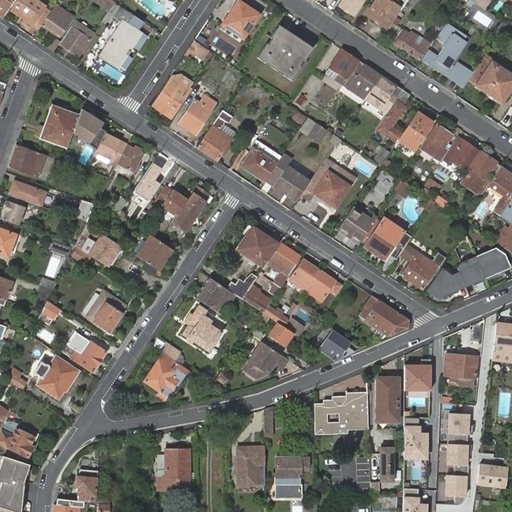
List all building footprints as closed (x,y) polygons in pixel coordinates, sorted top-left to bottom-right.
[(0,0),(0,15),(2,17),(13,0),(0,0)] [(42,0),(16,0),(10,10),(16,15),(18,13),(33,23),(32,25),(38,30),(41,26),(53,8),(42,0)] [(111,0),(92,0),(108,11),(102,21),(108,25),(113,17),(120,6),(111,0)] [(342,0),(339,6),(354,16),(359,8),(360,5),(364,0),(342,0)] [(373,19),(378,23),(385,28),(398,8),(401,10),(407,0),(375,0),(366,15),(373,19)] [(469,0),(474,3),(486,11),(492,2),(489,0),(469,0)] [(231,18),(228,16),(222,25),(226,27),(243,38),(258,15),(238,1),(236,5),(232,10),(236,12),(231,18)] [(53,8),(41,26),(59,37),(73,16),(69,13),(66,18),(55,11),(58,6),(55,4),(53,8)] [(130,25),(135,17),(120,6),(113,17),(121,23),(101,53),(100,55),(118,67),(127,54),(129,51),(127,50),(130,46),(131,47),(141,32),(130,25)] [(486,27),(492,19),(478,9),(472,17),(486,27)] [(60,42),(59,44),(78,56),(94,33),(75,21),(60,42)] [(467,36),(446,22),(439,34),(436,38),(445,45),(443,47),(445,48),(439,56),(428,49),(421,60),(432,67),(433,65),(451,77),(457,68),(449,63),(467,36)] [(511,30),(511,27),(506,24),(501,32),(508,36),(511,30)] [(303,60),(304,61),(313,48),(311,47),(313,44),(288,27),(286,30),(280,27),(278,25),(270,36),(270,37),(271,38),(267,44),(266,43),(257,57),(265,63),(266,60),(275,66),(284,73),(283,75),(291,81),(300,67),(299,66),(303,60)] [(401,47),(419,60),(430,43),(414,34),(416,31),(413,30),(410,34),(404,30),(395,43),(401,47)] [(216,35),(211,42),(226,53),(231,46),(216,35)] [(472,40),(467,36),(449,63),(457,68),(451,77),(433,65),(432,67),(456,84),(463,73),(470,77),(472,74),(456,63),(472,40)] [(48,48),(53,52),(59,44),(60,42),(55,38),(48,48)] [(205,47),(194,40),(186,52),(192,56),(195,51),(200,54),(205,47)] [(360,61),(341,49),(328,69),(336,75),(334,79),(346,88),(364,100),(365,99),(381,75),(365,65),(360,61)] [(266,60),(265,63),(274,69),(283,75),(284,73),(275,66),(266,60)] [(497,66),(492,62),(476,86),(489,94),(495,98),(501,102),(506,95),(510,89),(511,85),(511,75),(498,67),(497,66)] [(336,75),(328,69),(325,73),(334,79),(336,75)] [(463,73),(456,84),(463,88),(470,77),(463,73)] [(397,86),(381,75),(365,99),(381,110),(386,113),(394,101),(394,100),(402,89),(397,86)] [(171,78),(168,83),(174,88),(178,83),(171,78)] [(182,102),(190,91),(178,83),(174,88),(168,83),(152,106),(170,118),(181,101),(182,102)] [(410,95),(402,89),(394,100),(396,101),(376,129),(396,142),(397,140),(402,134),(391,127),(405,107),(402,105),(410,95)] [(301,94),(293,106),(298,109),(306,97),(301,94)] [(188,126),(187,129),(195,135),(211,111),(216,104),(204,95),(199,103),(194,100),(180,121),(188,126)] [(299,129),(307,118),(294,109),(292,112),(295,114),(295,116),(302,121),(298,127),(299,129)] [(231,116),(222,110),(211,126),(196,148),(216,161),(231,139),(218,130),(224,121),(227,123),(231,116)] [(72,133),(78,116),(70,113),(68,117),(54,112),(48,128),(44,126),(41,136),(40,138),(66,148),(72,133)] [(417,112),(402,134),(397,140),(413,151),(433,122),(417,112)] [(89,118),(79,114),(78,116),(72,133),(78,135),(76,139),(93,145),(95,138),(100,140),(104,134),(107,128),(100,125),(88,120),(89,118)] [(317,124),(307,118),(299,129),(308,136),(317,142),(325,131),(317,124)] [(178,123),(187,129),(188,126),(180,121),(178,123)] [(428,137),(427,137),(420,147),(440,161),(444,156),(447,151),(443,148),(452,136),(437,125),(428,137)] [(104,134),(100,140),(95,152),(110,159),(109,162),(115,165),(117,163),(127,145),(120,142),(104,134)] [(334,144),(338,138),(334,135),(329,141),(334,144)] [(457,136),(447,151),(444,156),(456,164),(457,163),(463,167),(467,162),(469,164),(478,151),(457,136)] [(45,155),(15,144),(7,167),(37,178),(45,155)] [(134,149),(127,145),(117,163),(134,172),(143,154),(139,152),(134,149)] [(382,147),(373,161),(380,166),(381,165),(389,152),(382,147)] [(241,166),(264,182),(264,181),(267,177),(276,163),(253,148),(251,151),(241,166)] [(110,159),(95,152),(93,155),(109,162),(110,159)] [(469,169),(460,181),(481,195),(485,189),(489,183),(500,166),(501,165),(496,162),(490,158),(487,156),(481,152),(469,169)] [(79,159),(64,154),(62,161),(77,166),(79,159)] [(57,173),(62,161),(54,158),(50,170),(57,173)] [(305,177),(310,171),(291,158),(287,164),(305,177)] [(320,166),(328,172),(333,163),(325,158),(320,166)] [(398,166),(387,159),(383,165),(393,173),(398,166)] [(165,166),(157,160),(134,194),(142,199),(147,192),(148,193),(165,166)] [(309,183),(277,162),(276,163),(267,177),(275,182),(272,187),(296,202),(301,195),(303,191),(309,183)] [(312,196),(313,193),(326,202),(332,206),(335,208),(349,186),(355,178),(333,163),(328,172),(320,166),(309,183),(303,191),(312,196)] [(511,174),(500,166),(489,183),(505,194),(498,205),(505,209),(511,199),(511,198),(511,174)] [(75,169),(72,176),(87,181),(89,174),(75,169)] [(272,187),(275,182),(267,177),(264,181),(272,187)] [(440,186),(430,178),(425,185),(435,192),(440,186)] [(411,187),(401,180),(394,190),(405,197),(411,187)] [(9,195),(26,201),(40,206),(45,193),(14,182),(9,195)] [(176,216),(186,200),(172,190),(166,186),(155,202),(161,206),(176,216)] [(198,208),(208,193),(197,186),(187,201),(169,229),(182,238),(191,225),(191,224),(196,217),(201,210),(200,210),(198,208)] [(432,192),(425,187),(422,192),(429,197),(432,192)] [(303,191),(301,195),(309,200),(312,196),(303,191)] [(210,195),(208,193),(198,208),(200,210),(210,195)] [(326,202),(313,193),(312,196),(324,204),(326,202)] [(447,201),(435,193),(430,200),(434,202),(442,208),(447,201)] [(4,215),(2,219),(17,224),(23,208),(26,201),(9,195),(7,202),(6,202),(1,214),(4,215)] [(115,205),(101,195),(98,200),(112,209),(115,205)] [(119,214),(127,201),(121,197),(115,205),(112,209),(119,214)] [(423,197),(416,207),(425,213),(432,203),(423,197)] [(511,198),(511,199),(505,209),(500,216),(510,222),(511,219),(511,198)] [(87,223),(93,204),(82,200),(74,218),(80,221),(87,223)] [(474,214),(480,218),(489,206),(482,202),(474,214)] [(370,220),(352,207),(337,229),(346,235),(350,238),(350,239),(350,240),(355,243),(356,243),(357,242),(358,244),(373,222),(376,217),(373,215),(370,220)] [(511,223),(511,224),(510,222),(500,216),(498,215),(495,219),(508,228),(505,233),(501,239),(498,243),(511,252),(511,223)] [(387,254),(396,259),(399,253),(406,244),(411,236),(384,218),(382,217),(376,227),(363,247),(383,260),(387,254)] [(81,233),(86,223),(87,223),(80,221),(76,230),(81,233)] [(87,237),(92,227),(86,223),(81,233),(78,240),(75,245),(79,248),(85,237),(87,237)] [(0,228),(0,253),(7,256),(13,241),(15,234),(0,228)] [(268,237),(253,228),(251,231),(238,249),(262,266),(278,241),(269,235),(268,237)] [(156,232),(153,237),(159,241),(162,236),(156,232)] [(158,270),(172,249),(159,241),(153,237),(151,235),(137,256),(158,270)] [(89,254),(108,267),(121,248),(101,236),(89,254)] [(67,248),(54,243),(51,251),(64,256),(67,248)] [(284,281),(287,277),(286,276),(289,271),(299,256),(282,244),(271,259),(273,260),(270,265),(282,273),(274,284),(280,287),(284,281)] [(406,244),(399,253),(408,259),(409,258),(412,260),(402,274),(422,288),(433,272),(437,266),(438,266),(445,258),(438,253),(432,262),(430,260),(417,252),(412,248),(406,244)] [(510,267),(503,252),(494,246),(475,255),(486,280),(503,272),(502,270),(510,267)] [(486,280),(475,255),(466,259),(461,262),(461,263),(457,268),(459,271),(465,286),(472,283),(473,286),(486,280)] [(304,292),(319,269),(303,259),(290,280),(302,288),(300,290),(304,292)] [(465,286),(459,271),(451,274),(442,267),(426,290),(438,298),(442,298),(459,291),(458,289),(465,286)] [(335,280),(319,269),(304,292),(307,295),(309,292),(321,301),(327,291),(335,296),(342,285),(335,280)] [(231,282),(226,289),(234,294),(241,299),(249,287),(256,278),(251,275),(247,280),(246,279),(243,282),(239,279),(235,284),(231,282)] [(209,277),(195,297),(215,311),(222,303),(231,298),(234,294),(226,289),(209,277)] [(0,298),(4,300),(10,282),(0,278),(0,298)] [(41,286),(52,290),(56,283),(43,278),(40,286),(41,286)] [(46,303),(47,301),(52,290),(41,286),(38,294),(41,295),(39,300),(46,303)] [(259,294),(249,287),(241,299),(245,302),(262,314),(267,306),(256,298),(259,294)] [(120,313),(125,305),(103,291),(87,317),(93,321),(109,331),(121,314),(120,313)] [(270,301),(259,294),(256,298),(267,306),(270,301)] [(378,300),(373,296),(366,307),(371,311),(378,300)] [(378,300),(371,311),(365,320),(376,327),(374,329),(376,330),(377,331),(379,329),(389,336),(407,328),(408,320),(378,300)] [(53,318),(59,309),(47,301),(46,303),(42,312),(53,318)] [(307,306),(300,301),(297,306),(304,311),(307,306)] [(245,332),(248,334),(253,327),(262,314),(245,302),(241,308),(254,317),(245,332)] [(220,333),(208,325),(211,321),(203,316),(207,311),(199,306),(192,316),(190,314),(185,322),(190,326),(188,329),(187,328),(182,335),(187,338),(186,340),(190,343),(192,340),(208,351),(220,333)] [(288,320),(267,306),(262,314),(277,323),(283,327),(288,320)] [(315,311),(307,306),(304,311),(307,313),(312,316),(315,311)] [(360,316),(365,320),(371,311),(366,307),(360,316)] [(319,321),(322,316),(315,311),(312,316),(319,321)] [(49,323),(53,318),(42,312),(41,313),(39,317),(49,323)] [(258,320),(264,325),(268,319),(262,315),(258,320)] [(283,327),(277,323),(268,336),(284,347),(292,333),(283,327)] [(511,325),(496,323),(493,345),(511,347),(511,325)] [(249,334),(260,341),(265,334),(253,327),(249,334)] [(382,339),(389,336),(379,329),(377,331),(376,330),(374,333),(382,339)] [(106,352),(84,338),(76,332),(68,345),(76,350),(71,358),(92,372),(106,352)] [(325,354),(332,359),(334,361),(355,352),(334,337),(327,347),(328,349),(325,354)] [(160,351),(163,353),(168,346),(178,353),(180,351),(166,342),(160,351)] [(275,351),(261,342),(243,369),(258,379),(267,376),(275,363),(281,368),(287,359),(275,351)] [(168,346),(163,353),(174,360),(178,353),(168,346)] [(184,377),(188,370),(174,360),(163,353),(160,358),(154,366),(144,381),(159,391),(157,395),(164,400),(167,397),(170,392),(171,389),(175,391),(184,377)] [(451,376),(475,378),(476,370),(476,365),(477,357),(445,354),(443,375),(451,376)] [(67,378),(73,369),(74,368),(55,356),(48,367),(48,366),(47,366),(47,365),(46,365),(45,365),(40,362),(34,373),(41,377),(36,385),(58,399),(64,390),(66,391),(72,381),(67,378)] [(431,365),(405,365),(405,390),(431,390),(431,365)] [(8,381),(21,389),(25,382),(19,378),(21,374),(14,369),(12,374),(6,371),(4,374),(1,378),(8,381)] [(78,372),(73,369),(67,378),(72,381),(78,372)] [(475,384),(475,378),(451,376),(451,382),(475,384)] [(398,377),(377,377),(377,420),(398,419),(398,377)] [(323,403),(314,404),(315,434),(347,433),(347,429),(368,429),(368,423),(367,392),(346,392),(346,396),(332,396),(332,400),(323,400),(323,403)] [(263,410),(264,436),(272,436),(271,407),(263,410)] [(253,410),(252,432),(259,432),(261,411),(253,410)] [(472,413),(450,412),(449,433),(471,434),(472,413)] [(419,418),(405,418),(404,460),(428,460),(428,433),(419,433),(419,418)] [(235,419),(225,422),(228,433),(238,430),(235,419)] [(15,428),(17,424),(13,421),(5,421),(1,430),(0,431),(0,444),(27,457),(33,446),(29,445),(33,437),(15,428)] [(471,444),(449,443),(448,464),(470,465),(471,444)] [(256,466),(264,465),(264,447),(237,447),(237,485),(256,485),(256,466)] [(393,447),(381,447),(380,480),(393,481),(393,447)] [(189,448),(165,448),(165,455),(158,455),(157,481),(157,490),(179,490),(179,486),(189,486),(189,478),(189,448)] [(24,481),(29,464),(4,456),(0,467),(0,481),(2,482),(18,487),(20,480),(24,481)] [(300,457),(291,457),(282,457),(276,457),(276,490),(299,490),(300,490),(300,477),(300,469),(303,469),(303,471),(308,471),(308,458),(300,457)] [(511,467),(481,463),(478,484),(509,488),(511,467)] [(264,465),(256,466),(256,485),(265,485),(264,465)] [(467,475),(446,474),(445,495),(466,496),(467,475)] [(96,503),(96,500),(97,497),(94,496),(96,479),(76,477),(76,486),(78,486),(77,494),(77,500),(88,502),(96,503)] [(0,487),(0,494),(22,501),(24,481),(20,480),(18,487),(2,482),(0,487)] [(417,489),(404,489),(403,511),(427,511),(428,504),(417,503),(417,489)] [(0,507),(14,511),(20,511),(22,501),(0,494),(0,507)] [(396,496),(383,496),(383,507),(395,507),(396,496)] [(107,511),(108,500),(96,500),(96,503),(96,504),(99,504),(98,511),(107,511)] [(95,511),(96,504),(96,503),(88,502),(87,510),(95,511)]
